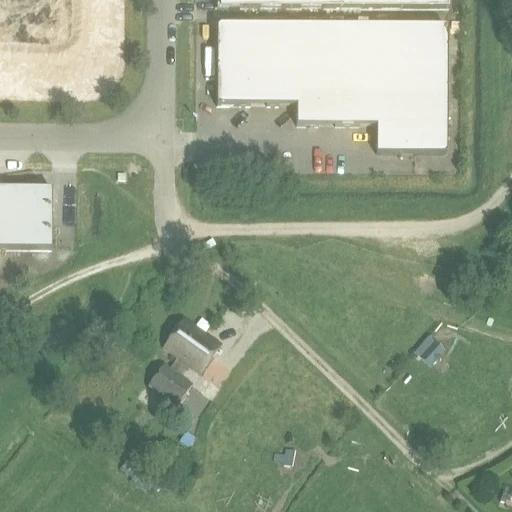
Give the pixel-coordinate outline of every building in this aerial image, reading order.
[(81,0),(0,0),(0,57),(81,59),(81,0)] [(228,8),(228,12),(239,12),(239,9),(448,11),(448,0),(216,0),(217,2),(221,2),(228,8)] [(376,128),(376,155),(443,156),(446,154),(447,151),(448,30),(446,27),(443,26),(222,26),(218,27),(217,30),(217,107),(296,107),(296,127),(376,128)] [(0,250),(51,251),(52,190),(0,189),(0,250)] [(177,407),(192,386),(180,378),(188,367),(199,375),(220,346),(185,320),(164,349),(178,359),(170,370),(163,366),(149,387),(177,407)] [(443,353),(433,345),(419,361),(430,369),(443,353)]
